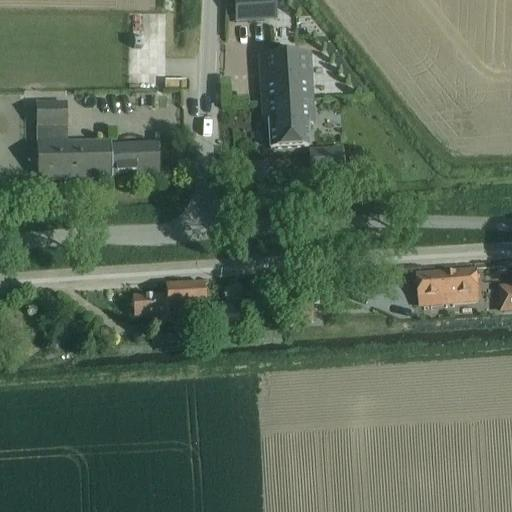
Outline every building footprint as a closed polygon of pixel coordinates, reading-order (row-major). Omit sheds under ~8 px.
[(233,0),(235,23),(276,21),(274,0),(233,0)] [(305,80),(310,80),(308,55),(260,58),(260,71),(265,71),(266,80),(261,80),(262,104),(311,101),(311,100),(306,101),(305,80)] [(307,125),(312,125),(311,101),(262,104),(264,121),(268,121),(270,149),(309,147),(307,125)] [(64,103),(35,104),(36,129),(37,146),(66,144),(64,103)] [(66,144),(37,146),(39,180),(112,177),(112,176),(157,174),(156,144),(110,146),(110,142),(66,144)] [(343,171),(341,149),(309,150),(310,173),(343,171)] [(419,281),(417,283),(418,291),(420,293),(420,298),(444,296),(445,306),(478,303),(475,271),(419,275),(419,281)] [(204,285),(165,288),(166,295),(133,296),(134,320),(159,318),(167,318),(173,317),(206,316),(204,285)] [(511,286),(501,287),(502,313),(511,312),(511,286)] [(240,314),(239,301),(213,303),(214,316),(240,314)] [(293,324),(314,323),(313,305),(292,306),(293,324)] [(167,318),(159,318),(159,326),(173,325),(173,317),(167,318)] [(184,331),(152,334),(153,344),(185,341),(184,331)]
